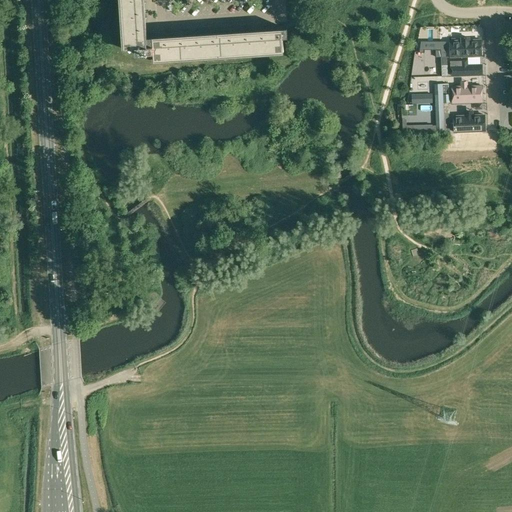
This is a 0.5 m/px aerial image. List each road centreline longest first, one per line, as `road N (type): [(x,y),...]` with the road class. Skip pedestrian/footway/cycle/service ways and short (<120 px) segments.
road 1 (primary): [(38,0),(59,342)]
road 2 (primary): [(78,511),(61,382)]
road 3 (primary): [(61,382),(59,511)]
